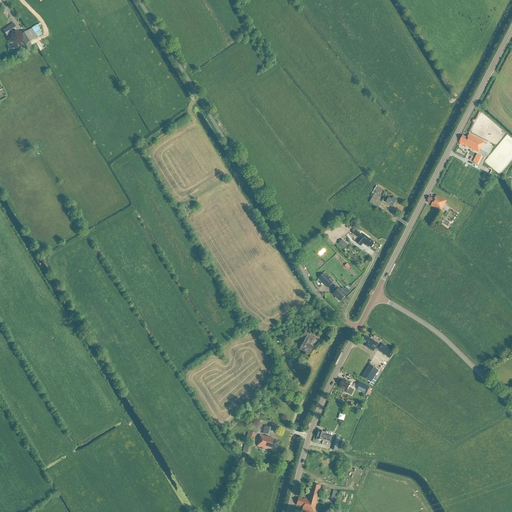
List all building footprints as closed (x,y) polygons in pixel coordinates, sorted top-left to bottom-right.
[(7,37),(8,37),(10,39),(14,36),(17,35),(15,32),(17,31),(13,24),(8,27),(8,28),(3,31),(7,37)] [(32,28),(29,30),(19,36),(25,45),(34,39),(37,37),(32,28)] [(482,150),(483,149),(482,148),(485,142),(469,134),(467,138),(463,136),(459,143),(463,145),(462,147),(465,149),(467,147),(478,153),(479,149),(481,150),(481,149),(482,150)] [(380,194),(383,189),(377,186),(374,190),(380,194)] [(375,205),(379,197),(374,194),(369,202),(375,205)] [(441,212),(447,201),(437,196),(436,195),(434,199),(430,197),(427,201),(428,201),(428,203),(432,205),(431,206),(441,212)] [(392,200),(389,198),(386,196),(385,196),(385,197),(383,199),(387,202),(386,203),(393,207),(396,203),(395,202),(397,199),(393,197),(392,200)] [(451,228),(442,223),(440,227),(449,232),(451,228)] [(359,233),(356,236),(360,239),(358,243),(360,245),(362,243),(366,246),(367,245),(371,248),(374,244),(373,243),(374,242),(366,236),(365,238),(359,233)] [(348,245),(342,240),(338,244),(344,249),(348,245)] [(328,279),(323,273),(318,278),(324,284),(328,279)] [(328,279),(324,284),(328,287),(334,281),(331,279),(330,281),(328,279)] [(340,291),(338,289),(335,286),(332,289),(333,290),(332,290),(333,292),(334,293),(333,294),(336,297),(335,298),(338,302),(340,301),(345,296),(348,294),(343,288),(340,291)] [(313,337),(305,332),(302,337),(303,337),(301,341),(303,342),(299,349),(309,354),(313,347),(309,345),(309,343),(310,341),(311,341),(313,337)] [(373,351),(378,344),(369,338),(368,338),(365,336),(361,342),(366,345),(365,346),(373,351)] [(382,344),(378,350),(389,359),(394,353),(382,344)] [(370,365),(362,377),(371,383),(379,370),(370,365)] [(340,387),(347,390),(347,391),(347,393),(352,395),(354,390),(349,388),(351,384),(347,382),(346,383),(343,381),(340,387)] [(369,387),(359,382),(356,389),(366,394),(369,387)] [(318,430),(316,439),(323,441),(323,440),(329,442),(331,436),(330,436),(331,433),(325,431),(325,432),(318,430)] [(253,440),(255,433),(248,431),(246,437),(253,440)] [(276,451),(278,442),(273,440),(273,439),(259,435),(257,444),(258,444),(257,447),(270,450),(271,449),(276,451)] [(335,437),(332,449),(337,451),(340,438),(335,437)] [(251,447),(244,445),(242,452),(249,454),(251,447)] [(308,511),(313,511),(314,510),(315,510),(315,509),(316,509),(316,508),(315,507),(317,502),(316,502),(320,486),(311,484),(307,500),(304,499),(304,500),(298,498),(296,505),(303,507),(302,510),(308,511)]
